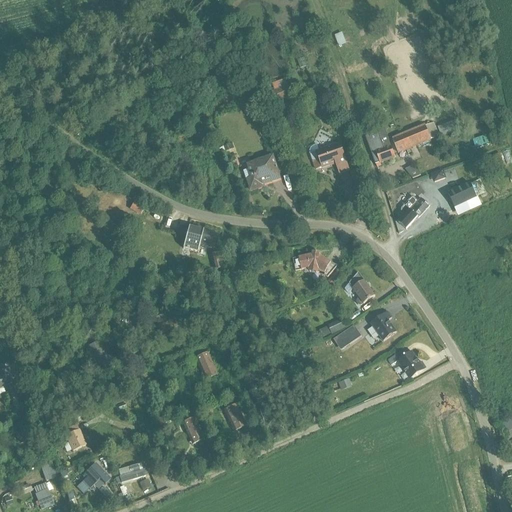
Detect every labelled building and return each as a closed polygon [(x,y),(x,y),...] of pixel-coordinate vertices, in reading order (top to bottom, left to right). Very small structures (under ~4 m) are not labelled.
[(279,24),(272,27),(276,36),(282,34),(279,24)] [(342,34),(334,36),(339,48),(346,45),(342,34)] [(304,59),(298,61),(301,69),(307,67),(304,59)] [(292,99),(287,85),(274,90),(274,91),(268,94),(273,107),(280,105),(281,108),(294,103),(292,99)] [(253,111),(257,104),(251,101),(247,108),(253,111)] [(402,113),(395,114),(397,127),(404,126),(402,113)] [(270,149),(277,146),(268,118),(263,120),(268,135),(265,136),(270,149)] [(456,122),(438,129),(441,138),(459,131),(456,122)] [(431,141),(440,137),(434,124),(393,141),(399,155),(432,142),(431,141)] [(380,164),(395,159),(384,129),(366,136),(376,165),(380,164)] [(476,150),(489,145),(486,136),(473,141),(476,150)] [(222,152),(224,152),(225,153),(234,149),(232,144),(221,148),(222,152)] [(319,151),(317,146),(314,147),(311,149),(310,152),(310,156),(315,171),(322,169),(322,170),(332,166),(332,167),(336,166),(339,175),(350,171),(340,144),(319,151)] [(64,159),(68,153),(58,147),(54,153),(64,159)] [(443,162),(453,158),(450,151),(440,155),(443,162)] [(499,154),(492,158),(496,166),(503,163),(499,154)] [(273,157),(245,166),(247,171),(244,172),(251,192),(263,188),(262,185),(271,182),(272,183),(280,180),(273,157)] [(413,167),(406,171),(413,180),(421,177),(413,167)] [(363,182),(359,170),(350,174),(354,185),(363,182)] [(443,171),(431,175),(434,184),(446,180),(443,171)] [(458,216),(480,206),(477,198),(487,194),(481,181),(470,185),(470,184),(448,195),(458,216)] [(418,203),(413,198),(402,210),(402,212),(402,214),(406,217),(399,224),(406,231),(418,218),(419,220),(430,208),(421,199),(418,203)] [(134,202),(130,210),(140,216),(145,209),(134,202)] [(188,228),(182,250),(198,254),(200,246),(216,250),(219,236),(188,228)] [(222,253),(211,256),(215,271),(226,269),(222,253)] [(162,254),(157,260),(163,265),(168,259),(162,254)] [(325,275),(325,277),(328,279),(338,268),(319,257),(319,258),(313,257),(313,256),(293,261),(296,273),(302,272),(309,270),(308,274),(319,275),(319,272),(325,275)] [(336,273),(328,283),(333,288),(342,278),(336,273)] [(345,291),(348,295),(353,291),(359,299),(357,302),(357,304),(358,306),(361,307),(363,306),(375,298),(359,274),(345,291)] [(257,308),(246,312),(249,318),(259,315),(257,308)] [(162,335),(179,327),(172,311),(155,318),(162,335)] [(374,341),(379,338),(383,344),(397,334),(389,322),(392,320),(391,319),(392,318),(389,314),(388,315),(388,314),(370,325),(372,329),(368,332),(374,341)] [(324,340),(347,329),(342,320),(328,327),(328,328),(316,334),(319,340),(323,339),(324,340)] [(306,331),(312,327),(308,321),(303,325),(306,331)] [(355,327),(334,342),(341,352),(362,338),(355,327)] [(231,333),(233,341),(239,339),(236,331),(231,333)] [(307,347),(310,346),(308,339),(304,340),(304,342),(300,343),(302,348),(306,347),(307,347)] [(100,345),(87,350),(96,371),(109,365),(100,345)] [(392,367),(398,363),(407,356),(404,351),(388,362),(392,367)] [(422,364),(420,365),(412,353),(407,356),(398,363),(410,381),(427,370),(422,364)] [(217,376),(207,354),(195,360),(204,381),(217,376)] [(260,371),(269,366),(267,360),(257,365),(260,371)] [(0,370),(0,395),(5,394),(3,388),(7,386),(7,385),(14,383),(8,369),(1,372),(1,370),(0,370)] [(305,384),(314,379),(308,370),(300,375),(305,384)] [(264,377),(262,373),(255,375),(252,377),(254,381),(257,379),(257,380),(264,377)] [(251,383),(254,381),(252,377),(244,381),(246,386),(247,385),(249,389),(253,387),(251,383)] [(338,383),(335,385),(337,389),(340,388),(342,392),(352,388),(349,380),(339,385),(338,383)] [(234,398),(238,405),(245,402),(242,394),(234,398)] [(246,427),(236,406),(223,411),(233,433),(246,427)] [(71,414),(74,421),(82,418),(79,411),(71,414)] [(194,418),(193,419),(190,413),(184,416),(186,422),(182,424),(189,441),(202,435),(194,418)] [(163,425),(170,422),(166,414),(156,419),(160,427),(163,425)] [(511,432),(511,417),(502,424),(509,434),(511,432)] [(171,424),(170,422),(163,425),(165,429),(160,431),(163,437),(176,431),(173,423),(171,424)] [(19,446),(16,447),(18,452),(21,451),(21,453),(33,449),(31,442),(35,441),(33,433),(29,435),(25,424),(12,429),(19,446)] [(71,451),(72,453),(86,447),(79,431),(76,426),(70,429),(63,431),(66,437),(65,437),(68,444),(63,446),(67,454),(71,451)] [(204,440),(202,435),(189,441),(192,446),(204,440)] [(47,463),(45,460),(39,462),(40,465),(39,466),(46,483),(56,479),(50,462),(47,463)] [(87,479),(82,484),(89,491),(100,481),(105,486),(111,480),(95,464),(84,476),(87,479)] [(120,478),(115,479),(117,485),(145,478),(143,471),(138,472),(137,466),(118,471),(120,478)] [(69,478),(62,480),(68,501),(69,501),(75,499),(69,478)] [(150,488),(147,481),(140,484),(143,491),(150,488)] [(45,484),(34,489),(36,495),(35,495),(41,511),(54,506),(51,499),(52,499),(51,495),(50,496),(48,491),(52,490),(49,483),(45,485),(45,484)] [(132,494),(123,498),(125,504),(135,500),(132,494)]
